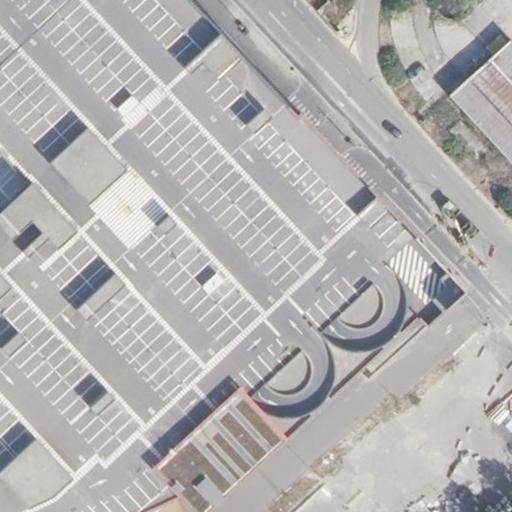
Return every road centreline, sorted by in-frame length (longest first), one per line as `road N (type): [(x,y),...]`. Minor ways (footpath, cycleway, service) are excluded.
road 1 (unclassified): [(511,262),(375,116)]
road 2 (unclassified): [(375,116),(266,0)]
road 3 (unknown): [(415,511),(511,407)]
